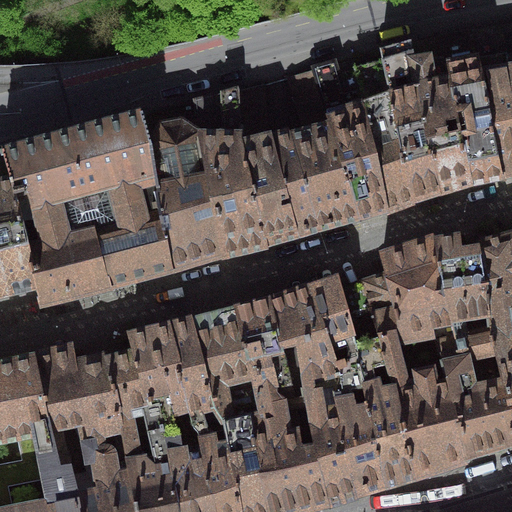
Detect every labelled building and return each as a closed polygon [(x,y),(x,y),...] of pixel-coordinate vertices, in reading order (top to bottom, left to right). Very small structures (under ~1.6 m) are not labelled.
[(511,23),(502,25),(509,69),(511,79),(511,23)] [(482,75),(509,69),(502,25),(488,27),(474,30),(482,75)] [(486,178),(502,175),(481,75),(482,75),(474,30),(439,36),(444,57),(449,82),(450,82),(470,181),(486,178)] [(426,195),(440,190),(419,88),(418,88),(414,64),(410,43),(396,47),(381,51),(385,66),(392,94),(391,94),(398,125),(398,128),(413,199),(426,195)] [(455,186),(470,181),(450,82),(449,82),(444,57),(414,64),(418,88),(419,88),(440,190),(455,186)] [(381,210),(386,208),(374,150),(373,150),(366,111),(365,105),(356,72),(347,74),(338,76),(333,63),(323,66),(314,69),(330,122),(331,122),(358,216),(365,214),(381,210)] [(400,204),(413,199),(398,128),(398,125),(391,94),(392,94),(385,66),(371,69),(356,72),(365,105),(366,111),(373,150),(374,150),(386,208),(400,204)] [(511,79),(509,69),(482,75),(481,75),(502,175),(511,172),(511,79)] [(263,244),(263,243),(241,146),(242,146),(240,136),(244,136),(243,126),(240,126),(238,92),(237,89),(216,95),(196,100),(200,132),(209,184),(223,253),(223,254),(243,249),(263,244)] [(198,261),(223,253),(209,184),(200,132),(196,100),(194,101),(195,104),(196,114),(186,115),(180,114),(179,116),(161,120),(159,118),(154,121),(145,123),(144,119),(144,118),(143,114),(140,115),(146,140),(148,145),(158,192),(155,193),(172,269),(198,261)] [(36,288),(40,301),(40,303),(72,295),(107,286),(141,278),(171,270),(171,269),(172,269),(155,193),(158,192),(148,145),(146,140),(140,115),(3,152),(12,182),(21,220),(28,246),(38,287),(36,287),(36,288)] [(296,146),(317,228),(338,222),(358,216),(331,122),(330,122),(331,123),(324,125),(321,130),(324,136),(296,146)] [(317,228),(296,146),(294,146),(291,137),(273,141),(273,140),(272,140),(297,234),(307,231),(317,228)] [(280,239),(297,234),(272,140),(270,141),(242,146),(241,146),(263,243),(280,239)] [(0,295),(31,288),(36,286),(36,287),(38,287),(28,246),(21,220),(12,182),(3,152),(0,152),(0,295)] [(511,236),(510,237),(510,239),(496,244),(479,248),(491,331),(493,330),(494,332),(511,420),(511,236)] [(445,291),(452,323),(456,340),(494,332),(493,330),(491,331),(479,248),(461,251),(460,237),(448,239),(437,241),(435,242),(445,291)] [(445,291),(435,242),(408,251),(381,259),(387,274),(388,274),(397,308),(374,316),(380,337),(452,323),(445,291)] [(388,274),(387,274),(387,275),(364,283),(342,293),(340,293),(355,348),(381,340),(380,337),(374,316),(397,308),(388,274)] [(369,486),(385,481),(377,437),(376,434),(370,403),(369,403),(361,370),(355,348),(340,293),(342,293),(338,278),(323,283),(309,287),(325,334),(339,375),(340,377),(340,379),(340,380),(340,381),(340,382),(337,390),(336,392),(336,393),(336,394),(336,395),(337,397),(337,400),(345,439),(354,490),(369,486)] [(325,334),(309,287),(290,295),(278,299),(271,302),(282,346),(289,344),(296,343),(305,398),(314,446),(325,499),(326,499),(325,499),(340,494),(354,490),(345,439),(337,400),(337,397),(336,395),(336,394),(336,393),(336,392),(337,390),(340,382),(340,381),(340,380),(340,379),(340,377),(339,375),(325,334)] [(282,346),(271,302),(254,306),(236,310),(258,407),(248,409),(250,416),(267,511),(278,511),(282,511),(298,507),(313,503),(319,501),(325,499),(314,446),(308,447),(302,448),(294,398),(282,346)] [(258,407),(236,310),(214,316),(192,322),(213,407),(215,412),(219,419),(230,417),(229,414),(248,409),(258,407)] [(219,419),(215,412),(213,407),(192,322),(181,325),(170,327),(186,394),(194,429),(196,431),(197,431),(203,454),(204,458),(204,460),(212,511),(239,511),(224,425),(223,425),(219,419)] [(381,340),(383,346),(391,376),(412,473),(438,465),(464,456),(443,356),(458,350),(456,340),(452,323),(380,337),(381,340)] [(212,511),(204,460),(204,458),(203,454),(197,431),(196,431),(194,429),(186,394),(170,327),(150,332),(130,337),(134,353),(136,353),(149,404),(158,402),(162,423),(168,458),(178,511),(212,511)] [(491,448),(511,441),(511,420),(494,332),(456,340),(458,350),(443,356),(464,456),(491,448)] [(376,434),(377,437),(385,481),(398,477),(412,473),(391,376),(383,346),(381,340),(355,348),(361,370),(369,403),(370,403),(376,434)] [(118,404),(106,360),(91,364),(76,368),(73,351),(34,359),(51,433),(59,467),(69,465),(77,497),(79,511),(137,511),(132,479),(130,473),(119,414),(118,404)] [(120,357),(106,360),(118,404),(119,414),(130,473),(132,479),(137,511),(178,511),(168,458),(162,423),(158,402),(149,404),(136,353),(134,353),(120,357)] [(59,467),(51,433),(34,359),(6,366),(0,367),(0,511),(79,511),(77,497),(69,465),(59,467)] [(267,511),(250,416),(248,416),(231,422),(230,417),(219,419),(223,425),(224,425),(239,511),(267,511)]
